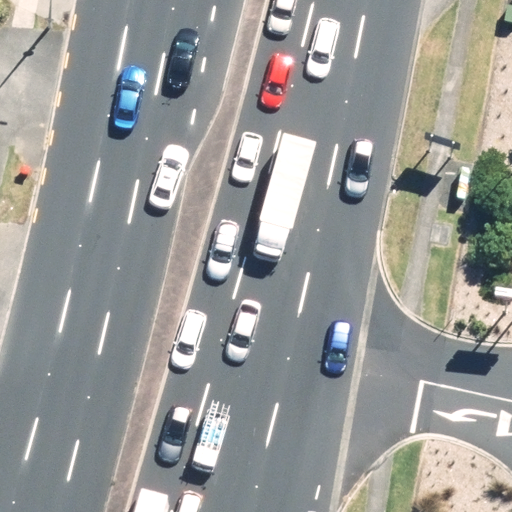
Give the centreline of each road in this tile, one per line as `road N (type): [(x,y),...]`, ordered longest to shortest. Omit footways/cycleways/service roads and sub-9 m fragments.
road 1 (secondary): [(72,423),(159,0)]
road 2 (secondary): [(332,0),(266,344)]
road 3 (secondary): [(266,344),(228,511)]
road 4 (primary): [(266,344),(254,511)]
